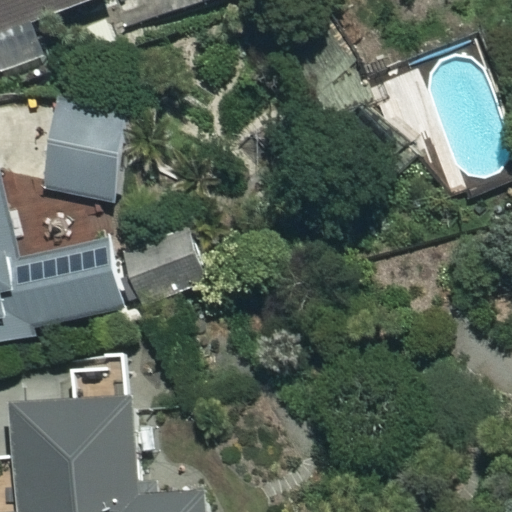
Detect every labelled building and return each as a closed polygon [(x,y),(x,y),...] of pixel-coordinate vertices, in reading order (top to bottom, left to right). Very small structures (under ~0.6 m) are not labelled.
[(0,0),(0,73),(48,56),(35,20),(90,0),(0,0)] [(145,110),(68,97),(53,186),(129,199),(145,110)] [(40,108),(0,111),(0,147),(44,144),(40,108)] [(0,342),(228,295),(210,209),(21,248),(3,159),(0,159),(0,342)] [(152,494),(143,395),(22,406),(32,511),(217,511),(216,488),(152,494)]
